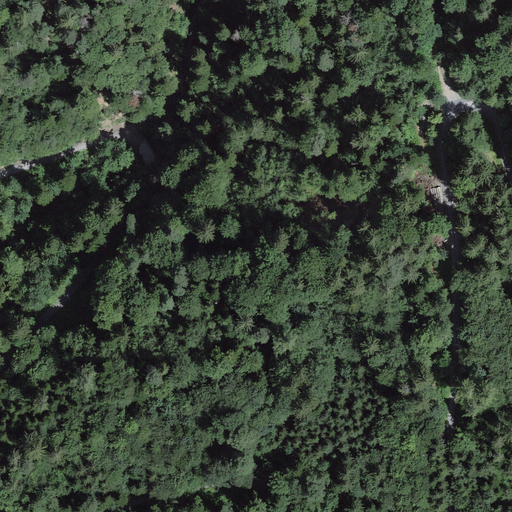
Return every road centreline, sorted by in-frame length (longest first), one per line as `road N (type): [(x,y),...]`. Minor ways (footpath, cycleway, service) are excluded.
road 1 (track): [(0,366),(153,181),(141,146),(115,137),(0,175)]
road 2 (track): [(450,459),(456,276),(442,143),(448,117)]
road 3 (track): [(327,511),(266,483),(239,481),(101,511)]
